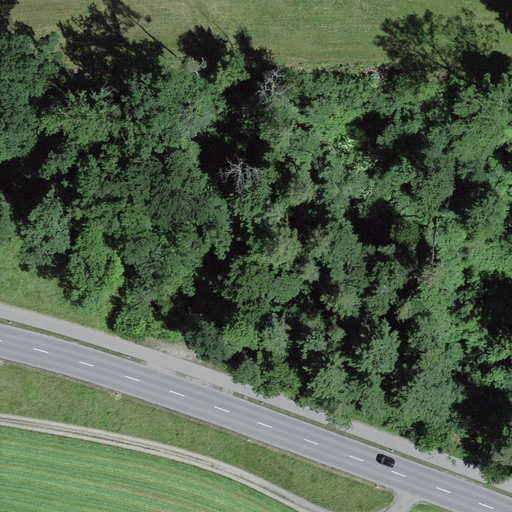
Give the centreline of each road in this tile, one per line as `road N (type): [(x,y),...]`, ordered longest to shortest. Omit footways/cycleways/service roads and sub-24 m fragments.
road 1 (secondary): [(498,511),(185,395),(0,342)]
road 2 (track): [(0,419),(225,468),(317,511)]
